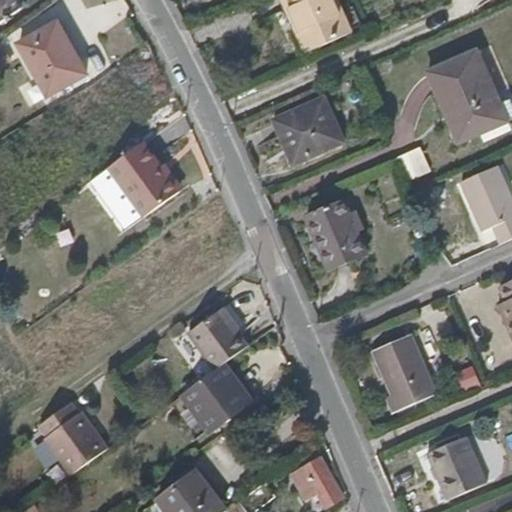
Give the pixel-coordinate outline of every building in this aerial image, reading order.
[(0,0),(0,25),(23,9),(15,0),(0,0)] [(352,32),(337,0),(282,0),(299,39),(308,35),(316,48),(352,32)] [(63,44),(69,41),(59,23),(54,26),(63,44)] [(87,75),(69,41),(63,44),(54,26),(21,45),(50,97),(87,75)] [(0,71),(18,57),(10,47),(0,54),(0,71)] [(460,146),(511,123),(479,50),(427,72),(460,146)] [(293,129),(304,159),(343,142),(325,101),(277,122),(282,133),(293,129)] [(295,163),(304,159),(293,129),(282,133),(295,163)] [(94,182),(129,231),(183,194),(147,143),(94,182)] [(409,184),(432,174),(421,149),(398,159),(409,184)] [(511,241),(511,198),(498,168),(462,184),(483,232),(493,228),(500,225),(508,243),(511,241)] [(352,216),(346,201),(306,219),(328,273),(369,256),(358,233),(364,229),(358,213),(352,216)] [(493,228),(501,246),(508,243),(500,225),(493,228)] [(511,283),(498,289),(506,303),(499,307),(511,336),(511,283)] [(224,366),(248,348),(234,329),(237,326),(226,309),(191,336),(217,371),(224,366)] [(437,395),(413,338),(375,355),(392,397),(387,399),(394,415),(437,395)] [(250,405),(224,366),(217,371),(184,395),(213,434),(250,405)] [(70,404),(40,426),(47,438),(46,440),(70,478),(108,450),(81,414),(80,416),(70,404)] [(487,485),(467,439),(428,456),(449,501),(487,485)] [(346,499),(323,459),(294,476),(307,502),(319,495),(328,509),(346,499)] [(195,471),(157,501),(165,511),(226,511),(227,511),(195,471)]
